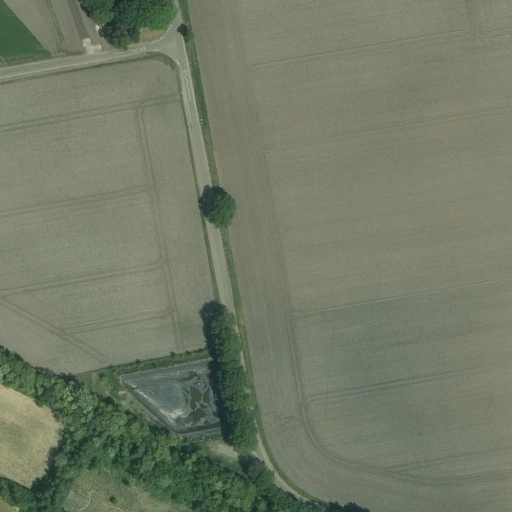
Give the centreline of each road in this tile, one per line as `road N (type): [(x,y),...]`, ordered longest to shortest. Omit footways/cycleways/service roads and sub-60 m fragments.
road 1 (unclassified): [(319,511),(282,491),(256,451),(178,43)]
road 2 (unclassified): [(0,74),(178,43)]
